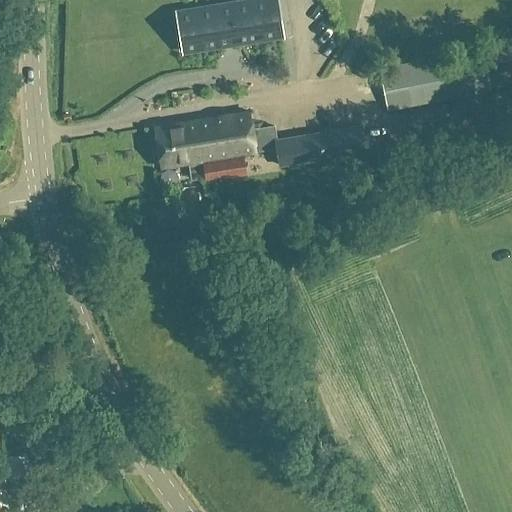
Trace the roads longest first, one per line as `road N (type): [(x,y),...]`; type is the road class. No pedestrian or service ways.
road 1 (tertiary): [(186,511),(117,426),(54,265),(40,196)]
road 2 (tertiary): [(40,196),(30,0)]
